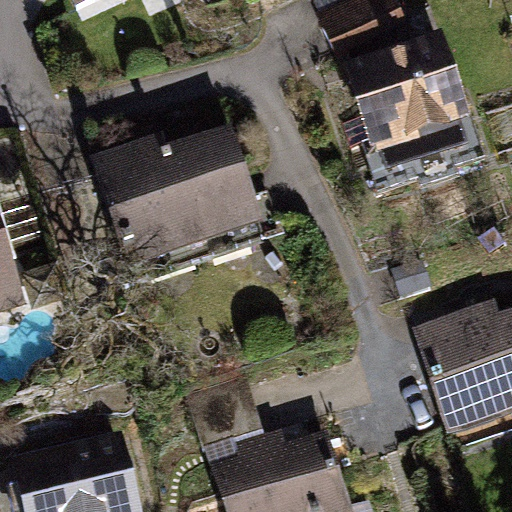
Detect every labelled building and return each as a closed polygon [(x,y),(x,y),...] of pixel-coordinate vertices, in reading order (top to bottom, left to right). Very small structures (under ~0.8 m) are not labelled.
[(74,0),(79,10),(100,0),(74,0)] [(386,0),(360,0),(318,17),(335,58),(400,31),(386,0)] [(439,43),(339,75),(369,168),(469,136),(439,43)] [(258,241),(226,135),(95,175),(124,283),(258,241)] [(0,238),(0,319),(25,311),(0,238)] [(493,304),(415,329),(451,449),(511,427),(511,315),(499,319),(493,304)] [(239,465),(215,471),(225,511),(350,511),(331,440),(288,451),(284,438),(236,450),(239,465)] [(138,511),(123,441),(15,464),(22,511),(138,511)]
